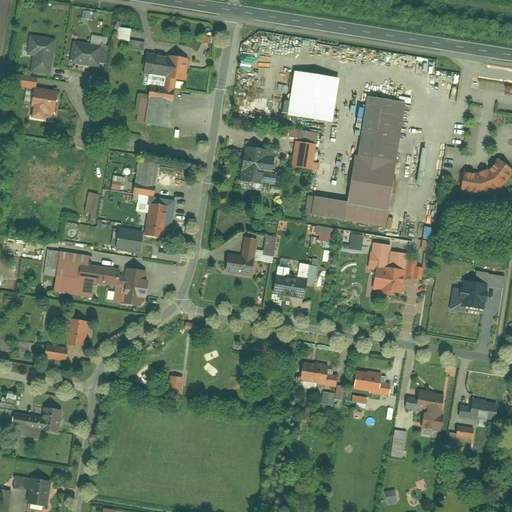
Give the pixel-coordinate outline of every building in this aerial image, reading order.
[(133,29),(121,28),(119,39),(132,41),(133,29)] [(57,39),(33,36),(31,53),(38,54),(35,71),(52,73),(57,39)] [(131,49),(145,51),(147,43),(132,41),(131,49)] [(103,47),(76,43),(74,62),(100,66),(101,62),(103,47)] [(109,63),(111,47),(103,46),(103,47),(101,62),(109,63)] [(172,58),(148,55),(145,73),(169,76),(172,58)] [(172,58),(169,76),(179,78),(187,79),(190,60),(172,58)] [(294,73),(286,118),(330,125),(337,80),(294,73)] [(179,78),(169,76),(168,87),(178,89),(179,78)] [(39,79),(24,77),(23,87),(37,89),(39,79)] [(153,85),(152,98),(176,101),(178,89),(168,87),(153,85)] [(60,93),(38,90),(35,111),(38,111),(37,118),(47,119),(48,113),(57,114),(60,93)] [(176,101),(152,98),(148,123),(172,127),(176,101)] [(406,104),(367,99),(358,162),(397,168),(406,104)] [(316,148),(296,145),(292,170),(313,173),(316,148)] [(272,155),(244,153),(241,191),(270,193),(272,155)] [(140,183),(139,189),(158,192),(162,164),(143,161),(142,169),(140,183)] [(353,162),(347,205),(391,211),(397,168),(358,162),(353,162)] [(461,196),(474,200),(493,197),(505,189),(511,181),(511,175),(497,163),(490,172),(481,180),(467,176),(461,196)] [(132,182),(140,183),(142,169),(134,168),(132,182)] [(113,176),(111,189),(121,190),(123,177),(113,176)] [(158,192),(139,189),(138,196),(142,196),(152,198),(157,199),(158,192)] [(84,213),(95,216),(100,195),(89,192),(84,213)] [(152,198),(142,196),(139,212),(150,213),(151,204),(152,198)] [(306,198),(303,217),(388,232),(391,211),(347,205),(306,198)] [(150,213),(146,235),(164,238),(169,207),(151,204),(150,213)] [(286,230),(287,221),(279,220),(278,229),(286,230)] [(316,241),(324,242),(323,247),(330,248),(334,228),(318,226),(316,241)] [(144,233),(123,230),(120,249),(142,252),(144,233)] [(351,234),(349,249),(362,251),(364,236),(351,234)] [(244,240),(241,259),(228,256),(225,274),(254,278),(257,263),(253,263),(256,242),(244,240)] [(365,272),(374,273),(371,291),(379,293),(378,297),(393,299),(394,295),(401,297),(404,280),(417,283),(419,269),(415,268),(416,263),(408,261),(408,257),(390,253),(391,248),(373,245),(372,254),(368,253),(365,272)] [(60,276),(64,252),(51,250),(47,274),(60,276)] [(93,257),(64,252),(60,276),(89,281),(92,265),(93,257)] [(121,270),(92,265),(89,281),(97,282),(118,285),(120,276),(121,270)] [(118,285),(116,302),(143,307),(144,298),(150,299),(153,283),(147,282),(149,271),(128,268),(127,277),(120,276),(118,285)] [(58,291),(94,297),(97,282),(89,281),(60,276),(58,291)] [(276,276),(272,297),(304,303),(308,282),(276,276)] [(458,306),(481,310),(485,286),(464,283),(463,291),(461,290),(458,306)] [(71,320),(67,344),(87,347),(91,323),(71,320)] [(70,349),(50,346),(48,357),(68,360),(70,349)] [(303,364),(300,382),(317,385),(317,386),(335,389),(337,377),(328,376),(329,367),(314,364),(314,366),(303,364)] [(356,372),(354,390),(370,393),(369,395),(388,397),(390,385),(381,384),(382,375),(368,372),(368,374),(356,372)] [(187,379),(175,377),(172,390),(184,392),(187,379)] [(335,401),(343,401),(343,387),(336,386),(335,401)] [(333,406),(335,394),(323,392),(321,404),(333,406)] [(15,409),(16,396),(2,395),(1,408),(15,409)] [(351,405),(365,408),(368,398),(353,395),(351,405)] [(407,399),(405,410),(425,414),(425,415),(422,414),(419,431),(440,434),(443,418),(438,417),(439,415),(441,415),(444,399),(418,395),(417,401),(407,399)] [(469,399),(468,407),(459,406),(457,419),(493,424),(496,403),(469,399)] [(62,413),(43,409),(38,431),(57,435),(62,413)] [(458,425),(455,437),(472,441),(474,429),(458,425)] [(395,430),(391,456),(403,458),(407,432),(395,430)] [(50,484),(30,480),(25,505),(45,509),(50,484)] [(0,511),(8,511),(12,491),(0,488),(0,511)] [(400,490),(386,491),(387,505),(401,504),(400,490)]
